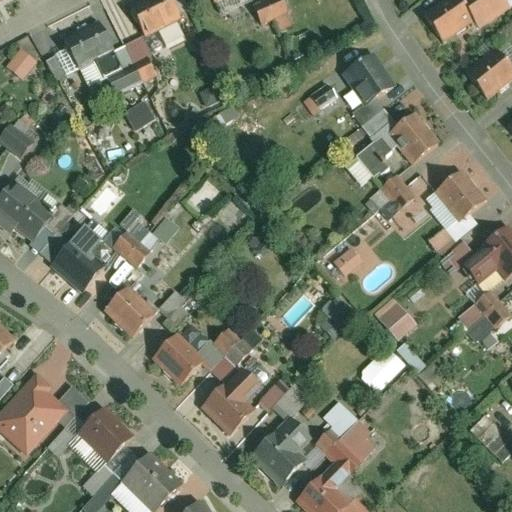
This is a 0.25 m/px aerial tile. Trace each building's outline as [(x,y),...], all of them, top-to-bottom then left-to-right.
[(146,0),(127,10),(142,41),(180,22),(169,0),(146,0)] [(278,0),(273,0),(253,9),(261,27),(286,16),(278,0)] [(446,0),(423,15),(441,43),(471,24),(475,31),(506,11),(498,0),(458,0),(457,0),(446,0)] [(96,25),(62,42),(77,72),(92,65),(101,82),(104,81),(120,72),(112,56),(96,25)] [(142,41),(123,50),(140,84),(153,78),(145,61),(150,58),(142,41)] [(123,50),(112,56),(120,72),(104,81),(113,98),(140,84),(123,50)] [(464,77),(486,103),(511,82),(511,74),(494,52),(464,77)] [(18,53),(6,71),(22,82),(35,65),(18,53)] [(342,77),(363,109),(374,102),(394,88),(373,56),(342,77)] [(328,87),(303,103),(311,116),(336,99),(328,87)] [(140,101),(119,114),(131,134),(153,121),(140,101)] [(382,113),(374,102),(363,109),(351,117),(359,129),(382,113)] [(203,134),(235,122),(230,110),(199,123),(203,134)] [(395,129),(382,113),(359,129),(371,147),(395,129)] [(397,147),(411,166),(435,148),(411,117),(395,129),(371,147),(354,160),(371,182),(377,177),(379,180),(389,172),(383,164),(381,166),(378,162),(397,147)] [(0,142),(0,146),(20,161),(30,147),(8,131),(0,142)] [(396,177),(403,187),(420,174),(413,165),(396,177)] [(462,172),(432,195),(456,226),(486,203),(462,172)] [(396,179),(379,193),(396,214),(413,200),(396,179)] [(0,200),(0,231),(7,237),(13,230),(31,245),(42,231),(57,212),(17,180),(0,200)] [(107,187),(90,208),(102,218),(120,197),(107,187)] [(39,258),(53,240),(42,231),(31,245),(28,249),(39,258)] [(459,268),(473,284),(492,268),(504,283),(511,276),(511,240),(503,231),(473,257),(459,268)] [(52,270),(81,295),(113,257),(83,233),(70,248),(53,269),(52,270)] [(125,235),(112,251),(136,271),(149,256),(125,235)] [(39,258),(53,269),(70,248),(56,236),(53,240),(39,258)] [(459,268),(473,257),(463,245),(443,262),(453,274),(459,268)] [(347,250),(328,264),(340,279),(359,265),(347,250)] [(454,319),(464,331),(479,318),(492,333),(509,317),(486,291),(454,319)] [(105,316),(130,340),(150,318),(125,294),(105,316)] [(158,312),(168,321),(178,309),(184,304),(174,295),(158,312)] [(386,301),(369,319),(395,344),(413,325),(386,301)] [(187,317),(178,309),(168,321),(163,327),(171,335),(187,317)] [(478,321),(465,332),(481,351),(494,341),(478,321)] [(211,349),(233,370),(250,353),(228,332),(211,349)] [(0,370),(6,364),(0,358),(0,356),(12,343),(0,333),(0,370)] [(154,362),(180,387),(201,364),(175,340),(154,362)] [(399,346),(392,353),(412,375),(420,368),(399,346)] [(373,396),(400,367),(381,349),(354,378),(373,396)] [(203,410),(231,436),(252,413),(240,402),(254,387),(242,376),(227,391),(223,387),(203,410)] [(34,377),(0,415),(0,434),(26,458),(56,425),(64,415),(56,408),(45,398),(51,392),(34,377)] [(4,380),(0,384),(0,402),(12,388),(4,380)] [(272,413),(290,394),(279,383),(258,404),(270,415),(272,413)] [(272,413),(286,426),(288,423),(308,402),(295,389),(290,394),(272,413)] [(71,391),(56,408),(64,415),(56,425),(64,432),(88,406),(71,391)] [(77,436),(108,465),(132,439),(101,411),(77,436)] [(504,463),(511,454),(511,446),(481,415),(469,428),(504,463)] [(254,458),(282,485),(304,463),(296,455),(308,443),(288,423),(286,426),(254,458)] [(330,432),(314,448),(334,468),(347,480),(362,464),(330,432)] [(123,488),(148,511),(158,511),(180,489),(150,460),(123,488)] [(296,506),(301,511),(344,511),(346,511),(333,498),(348,482),(347,480),(334,468),(296,506)]
